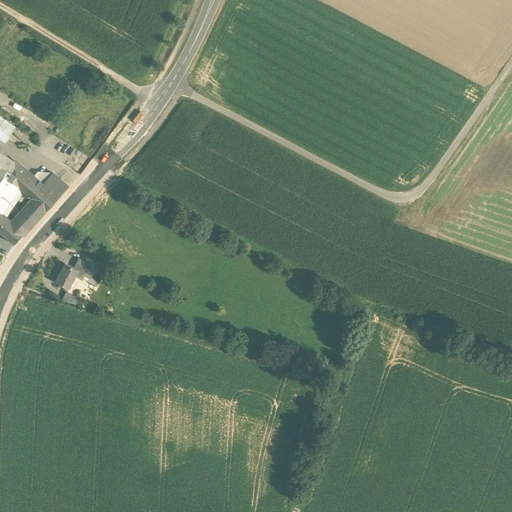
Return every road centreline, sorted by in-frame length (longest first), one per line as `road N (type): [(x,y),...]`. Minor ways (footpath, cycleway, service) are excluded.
road 1 (track): [(511,64),(423,190),(401,199),(171,84)]
road 2 (tertiary): [(0,298),(38,236),(156,108),(212,0)]
road 3 (track): [(0,7),(156,108)]
